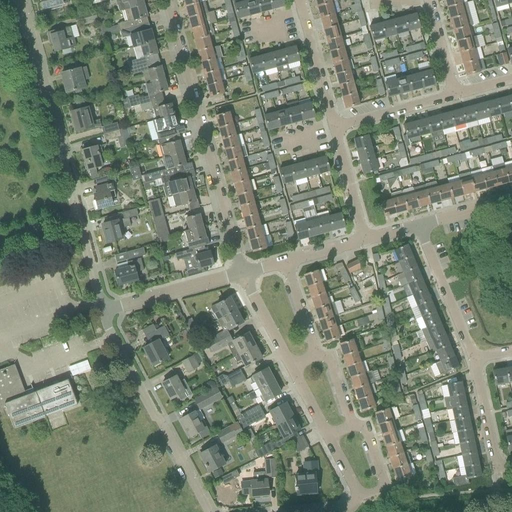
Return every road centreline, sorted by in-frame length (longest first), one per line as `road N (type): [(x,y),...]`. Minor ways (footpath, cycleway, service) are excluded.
road 1 (unclassified): [(102,310),(18,0)]
road 2 (unclassified): [(243,273),(165,0)]
road 3 (unclassified): [(207,511),(102,310)]
road 4 (unclassified): [(102,310),(243,273)]
road 5 (unclassified): [(333,130),(296,0)]
road 6 (unclassified): [(333,130),(455,97)]
